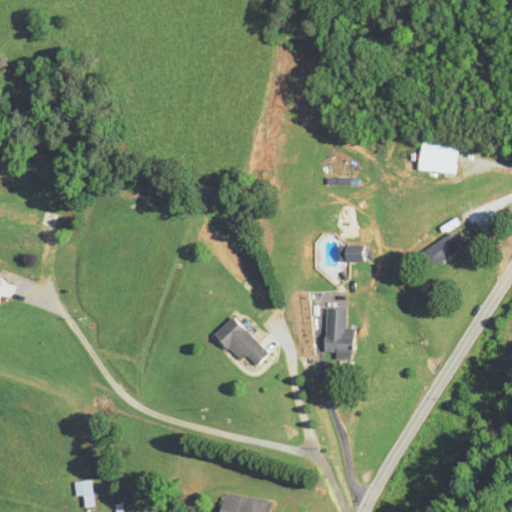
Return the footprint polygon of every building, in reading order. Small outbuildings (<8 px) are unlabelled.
[(451,166),(413,162),(413,170),(451,174),(451,166)] [(416,252),(426,267),(455,248),(446,233),(416,252)] [(328,267),(343,267),(343,243),(328,243),(328,267)] [(346,359),(347,329),(340,329),(341,310),(322,309),(320,353),(330,353),(330,359),(346,359)] [(241,356),(252,367),(264,355),(228,317),(209,335),(235,362),(241,356)] [(70,482),(72,497),(78,496),(80,508),(90,506),(87,480),(70,482)] [(264,511),(267,500),(220,492),(216,511),(264,511)]
